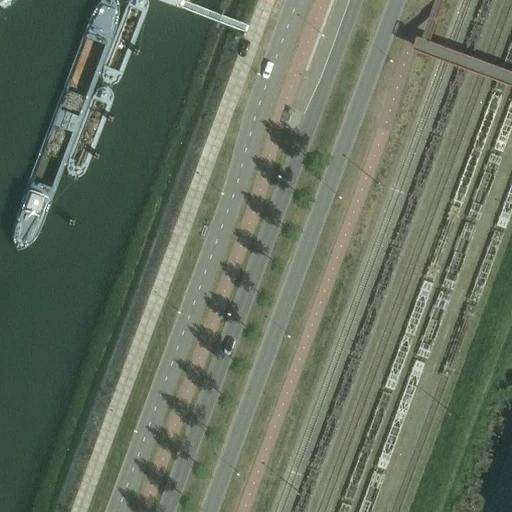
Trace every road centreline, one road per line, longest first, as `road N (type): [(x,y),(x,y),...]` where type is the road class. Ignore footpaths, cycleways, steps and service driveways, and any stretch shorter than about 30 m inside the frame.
road 1 (secondary): [(209,511),(398,0)]
road 2 (secondary): [(355,0),(167,511)]
road 3 (unclassified): [(299,0),(118,511)]
